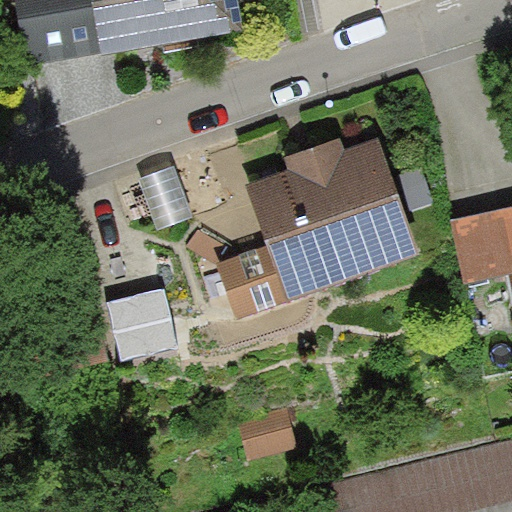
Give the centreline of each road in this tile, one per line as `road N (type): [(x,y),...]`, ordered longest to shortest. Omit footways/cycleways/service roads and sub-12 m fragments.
road 1 (residential): [(0,183),(439,28)]
road 2 (residential): [(439,28),(463,115),(491,151),(511,163)]
